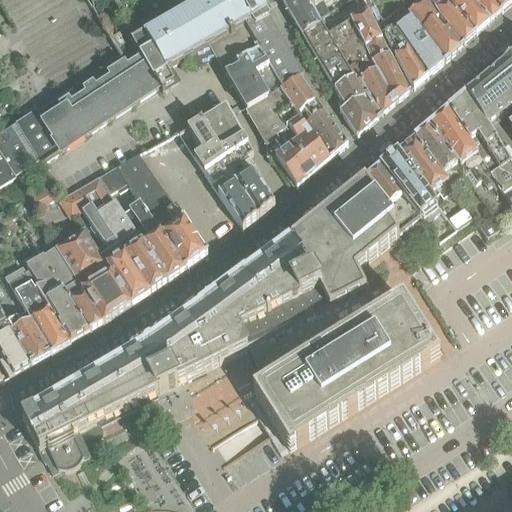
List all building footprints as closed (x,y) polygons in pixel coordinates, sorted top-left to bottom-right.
[(174,87),(167,75),(192,60),(196,66),(207,59),(209,63),(209,64),(216,61),(213,56),(250,35),(286,93),(300,83),(303,81),(270,24),(260,7),(256,0),(211,0),(147,37),(142,30),(127,39),(134,51),(121,59),(121,60),(119,62),(123,67),(107,78),(110,81),(96,90),(93,86),(83,93),(85,97),(72,106),(69,102),(58,109),(61,113),(47,122),(41,112),(16,128),(40,166),(42,171),(43,170),(160,94),(162,98),(165,97),(163,93),(174,87)] [(87,0),(93,10),(103,4),(104,6),(109,3),(107,0),(87,0)] [(256,0),(260,7),(261,6),(260,5),(269,0),(306,0),(312,10),(330,0),(256,0)] [(312,10),(306,0),(279,0),(292,22),(312,10)] [(409,97),(390,58),(376,31),(360,0),(357,0),(319,23),(322,29),(353,83),(376,125),(409,97)] [(409,18),(395,0),(360,0),(376,31),(383,27),(388,36),(385,38),(392,52),(394,50),(399,57),(395,60),(414,93),(444,68),(409,18)] [(458,22),(445,5),(448,3),(446,0),(425,0),(428,4),(449,34),(463,51),(476,39),(458,22)] [(465,0),(452,0),(448,3),(445,5),(458,22),(476,39),(489,28),(470,8),(465,0)] [(501,16),(490,0),(465,0),(470,8),(489,28),(501,16)] [(511,7),(511,0),(490,0),(501,16),(511,7)] [(463,51),(449,34),(428,4),(409,18),(444,68),(463,51)] [(322,29),(319,23),(312,10),(292,22),(303,40),(322,29)] [(335,95),(353,83),(322,29),(303,40),(335,95)] [(286,93),(250,35),(213,56),(216,61),(233,92),(259,136),(277,125),(293,115),(280,97),(286,93)] [(511,60),(501,70),(466,99),(489,130),(511,113),(511,128),(509,132),(511,136),(511,60)] [(337,136),(327,122),(317,108),(300,83),(286,93),(280,97),(293,115),(330,165),(348,150),(337,136)] [(376,125),(353,83),(335,95),(343,108),(339,111),(341,114),(339,116),(356,140),(357,141),(376,125)] [(511,168),(511,166),(489,130),(466,99),(449,114),(496,188),(503,200),(505,199),(507,203),(510,208),(509,208),(511,213),(511,215),(511,216),(511,169),(511,168)] [(243,141),(232,122),(226,110),(225,110),(224,111),(225,111),(201,125),(220,155),(243,141)] [(496,188),(449,114),(430,130),(466,180),(474,190),(482,185),(488,193),(496,188)] [(330,165),(293,115),(277,125),(285,138),(283,139),(313,179),(330,165)] [(220,155),(201,125),(184,136),(183,134),(178,137),(194,162),(205,179),(226,166),(249,152),(243,141),(220,155)] [(285,138),(277,125),(259,136),(267,149),(283,139),(285,138)] [(16,128),(0,138),(0,158),(3,163),(15,181),(40,166),(16,128)] [(430,130),(416,142),(451,191),(466,180),(430,130)] [(283,139),(267,149),(266,150),(267,162),(270,161),(271,164),(275,163),(296,193),(297,193),(304,187),(313,179),(283,139)] [(416,142),(398,157),(434,205),(440,201),(443,205),(456,196),(451,191),(416,142)] [(275,211),(254,180),(255,175),(250,166),(251,161),(253,159),(249,152),(226,166),(240,187),(237,189),(259,223),(275,211)] [(398,157),(381,171),(414,214),(417,219),(419,222),(437,209),(434,205),(398,157)] [(163,195),(139,159),(118,171),(142,208),(163,195)] [(15,181),(3,163),(0,164),(0,193),(0,194),(14,185),(16,184),(15,181)] [(259,223),(237,189),(240,187),(226,166),(205,179),(213,191),(218,199),(241,234),(243,236),(259,223)] [(186,274),(142,208),(118,171),(98,183),(167,287),(186,274)] [(381,171),(365,185),(395,224),(390,228),(392,231),(396,237),(397,239),(419,222),(417,219),(414,214),(381,171)] [(167,287),(98,183),(80,193),(150,299),(167,287)] [(59,195),(52,184),(45,188),(48,193),(52,200),(59,195)] [(333,312),(248,355),(265,390),(253,397),(282,443),(290,456),(378,401),(440,362),(404,304),(375,321),(364,298),(367,296),(357,275),(399,241),(397,239),(396,237),(392,231),(390,228),(395,224),(365,185),(294,242),(324,292),(333,312)] [(48,193),(27,205),(34,217),(55,205),(52,200),(48,193)] [(150,299),(80,193),(63,203),(64,203),(62,205),(65,210),(64,215),(69,223),(75,224),(84,218),(104,248),(101,250),(96,254),(101,261),(133,311),(150,299)] [(206,258),(163,195),(142,208),(186,274),(206,261),(207,260),(206,258)] [(498,236),(495,231),(489,222),(479,229),(488,243),(498,236)] [(133,311),(101,261),(96,254),(101,250),(91,234),(86,237),(85,236),(58,254),(106,328),(133,311)] [(23,422),(22,423),(45,468),(47,467),(53,479),(60,476),(66,477),(71,476),(76,473),(80,470),(82,465),(89,461),(78,438),(88,433),(97,428),(101,432),(120,423),(120,417),(123,416),(127,419),(128,419),(146,410),(146,404),(148,403),(155,400),(164,395),(198,379),(219,368),(219,369),(248,355),(333,312),(324,292),(294,242),(291,244),(292,246),(250,277),(244,282),(243,281),(243,282),(241,281),(240,283),(240,284),(242,288),(230,297),(228,295),(225,295),(224,296),(223,296),(222,297),(221,299),(221,302),(221,303),(210,312),(207,309),(206,309),(205,309),(204,310),(203,311),(203,312),(153,346),(153,347),(152,348),(150,347),(147,349),(146,351),(145,352),(145,351),(59,402),(34,417),(33,417),(23,422)] [(58,254),(56,255),(45,262),(91,337),(106,328),(58,254)] [(91,337),(45,262),(44,260),(27,270),(30,276),(26,278),(23,272),(5,283),(14,298),(14,297),(35,287),(70,349),(91,337)] [(70,349),(35,287),(14,297),(22,309),(30,325),(51,360),(70,349)] [(32,371),(8,328),(0,315),(0,360),(3,367),(0,368),(9,384),(32,371)] [(51,360),(30,325),(21,330),(17,322),(8,328),(32,371),(51,360)]
